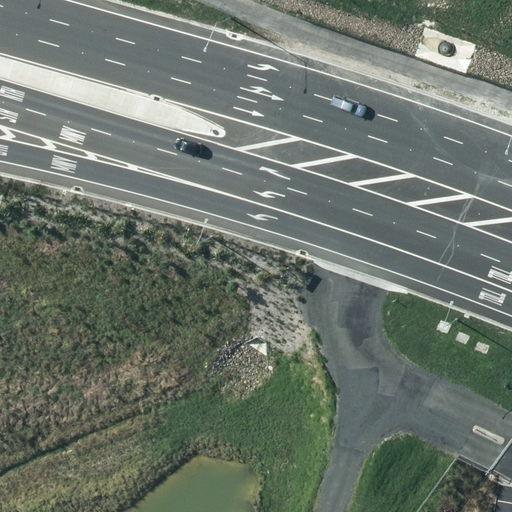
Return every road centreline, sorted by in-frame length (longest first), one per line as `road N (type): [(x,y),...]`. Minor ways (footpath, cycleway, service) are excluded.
road 1 (primary): [(0,28),(511,186)]
road 2 (primary): [(427,235),(0,101)]
road 3 (motorway): [(427,235),(0,147)]
